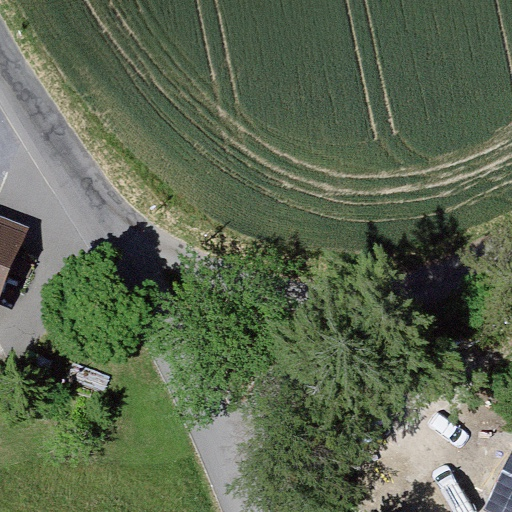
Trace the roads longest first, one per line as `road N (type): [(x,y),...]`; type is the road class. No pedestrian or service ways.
road 1 (residential): [(511,249),(444,280),(308,297),(181,262),(124,234)]
road 2 (unclassified): [(124,234),(239,511)]
road 3 (unclassified): [(0,52),(61,158),(124,234)]
